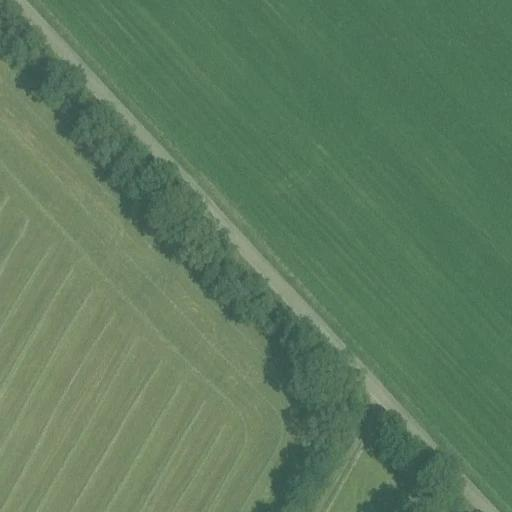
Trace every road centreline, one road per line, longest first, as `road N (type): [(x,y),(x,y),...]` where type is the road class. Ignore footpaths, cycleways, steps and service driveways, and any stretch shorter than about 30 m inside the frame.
road 1 (unclassified): [(488,511),(15,0)]
road 2 (track): [(382,397),(317,511)]
